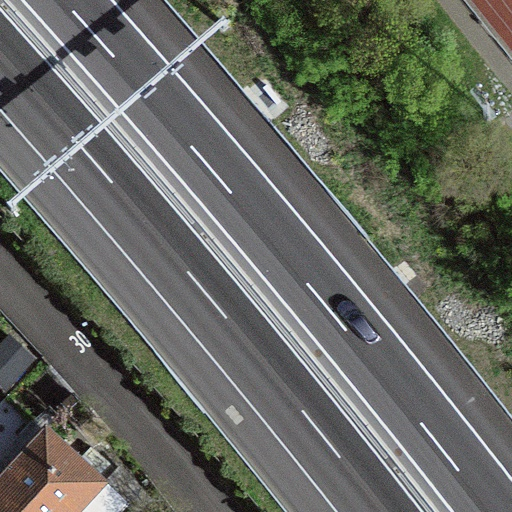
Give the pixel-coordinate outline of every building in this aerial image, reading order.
[(0,362),(0,394),(3,397),(28,370),(9,353),(0,362)] [(0,406),(0,480),(42,435),(5,401),(0,406)] [(46,431),(42,435),(0,480),(0,498),(15,511),(80,511),(105,486),(46,431)] [(119,511),(124,508),(105,486),(80,511),(119,511)] [(0,511),(15,511),(0,498),(0,511)]
